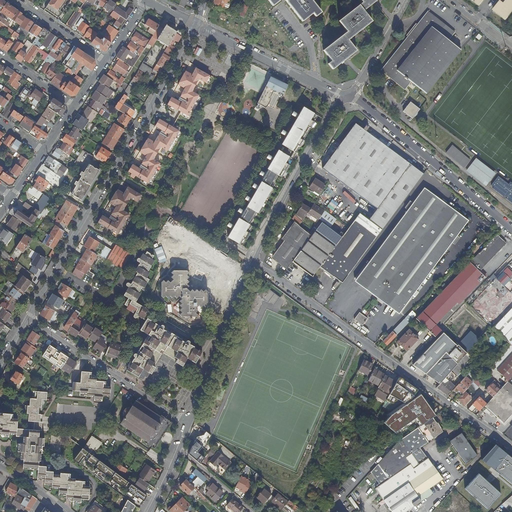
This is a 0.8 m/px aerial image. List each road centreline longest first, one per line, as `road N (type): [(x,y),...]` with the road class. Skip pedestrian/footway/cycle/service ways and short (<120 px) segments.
road 1 (residential): [(28,320),(196,23)]
road 2 (residential): [(252,263),(511,451)]
road 3 (unclassified): [(347,96),(511,233)]
road 4 (residential): [(347,96),(252,263)]
road 5 (unclassified): [(189,424),(28,320)]
road 6 (residential): [(252,263),(189,424)]
road 7 (residential): [(196,23),(347,96)]
